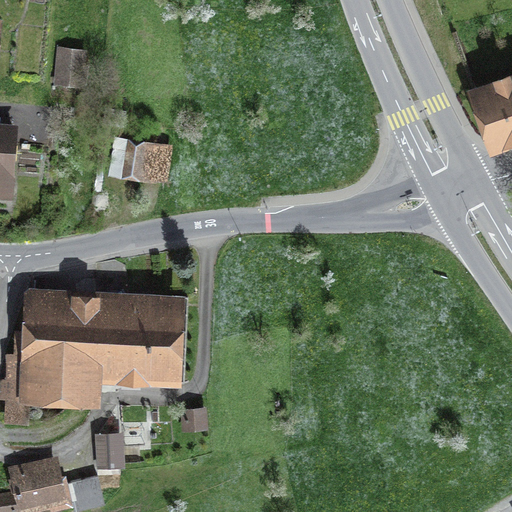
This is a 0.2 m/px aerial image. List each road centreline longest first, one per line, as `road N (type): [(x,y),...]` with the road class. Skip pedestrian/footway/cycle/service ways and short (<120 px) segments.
road 1 (unclassified): [(460,189),(372,214),(213,221),(12,257)]
road 2 (secondary): [(373,0),(460,189)]
